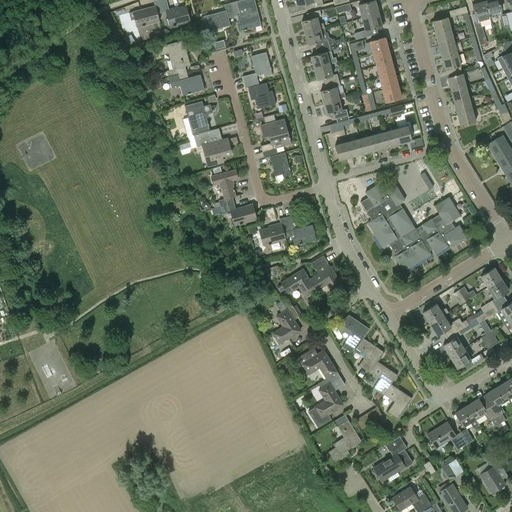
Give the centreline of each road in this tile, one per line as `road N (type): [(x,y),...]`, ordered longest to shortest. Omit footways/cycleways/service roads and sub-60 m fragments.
road 1 (residential): [(326,188),(262,199),(227,75)]
road 2 (residential): [(324,182),(275,0)]
road 3 (residential): [(511,356),(455,393),(436,394),(386,316)]
road 4 (residential): [(450,145),(408,2),(416,0)]
road 5 (residential): [(363,403),(319,319),(369,287)]
road 6 (track): [(128,0),(92,12),(0,79)]
road 7 (residential): [(386,316),(508,241)]
road 8 (residential): [(324,182),(450,145)]
